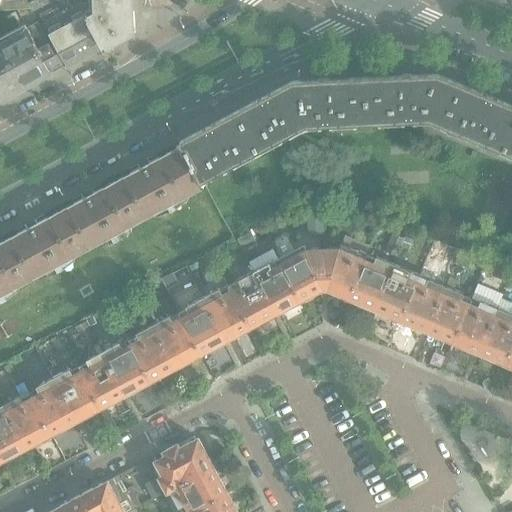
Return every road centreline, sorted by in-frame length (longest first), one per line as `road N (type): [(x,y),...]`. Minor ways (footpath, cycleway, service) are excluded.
road 1 (tertiary): [(0,200),(371,0)]
road 2 (residential): [(511,417),(321,340),(213,392)]
road 3 (residential): [(213,392),(4,511)]
road 4 (tertiary): [(162,51),(0,138)]
road 5 (residential): [(371,0),(511,59)]
road 6 (residential): [(277,511),(213,392)]
